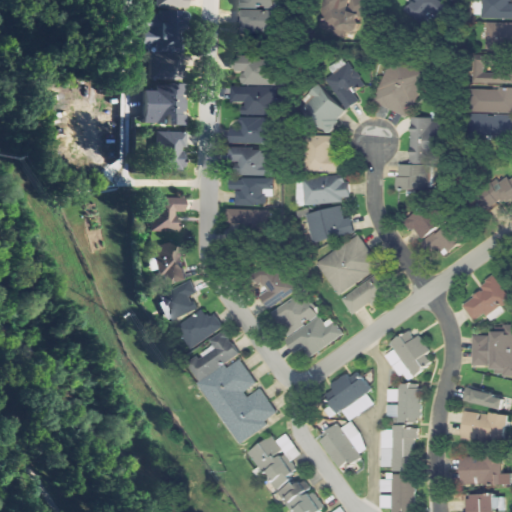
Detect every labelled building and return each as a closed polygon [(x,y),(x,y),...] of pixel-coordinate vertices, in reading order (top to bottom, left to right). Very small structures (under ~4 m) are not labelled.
[(149,0),(150,0),(154,0),(155,8),(189,7),(188,0),(149,0)] [(239,34),(280,33),(280,8),(278,8),(277,0),(237,0),(237,7),(239,7),(239,34)] [(368,0),(324,0),(319,20),(329,23),(326,32),(349,38),(351,28),(361,30),(368,0)] [(410,0),(402,11),(429,31),(449,4),(443,0),(410,0)] [(511,17),(511,2),(511,0),(480,0),(480,17),(511,17)] [(141,9),(141,44),(149,44),(149,78),(183,78),(183,9),(141,9)] [(485,48),(511,48),(511,21),(485,21),(485,48)] [(334,74),(327,79),(347,109),(362,98),(356,89),(365,83),(346,54),(328,66),(334,74)] [(426,68),(393,54),(372,101),(406,116),(426,68)] [(282,115),(282,95),(273,95),(273,84),(283,84),(283,74),(274,74),(274,55),(236,55),(236,72),(241,72),(241,85),(230,85),(230,102),(240,103),(240,114),(282,115)] [(511,82),(511,56),(473,56),(473,82),(511,82)] [(318,82),(297,104),(326,134),(348,112),(318,82)] [(142,124),(185,124),(185,84),(152,84),(152,92),(142,92),(142,124)] [(511,86),(471,86),(470,112),(470,137),(511,137),(511,86)] [(443,117),(410,116),(409,163),(396,163),(395,189),(441,190),(443,117)] [(239,126),(230,126),(230,143),(271,143),(271,117),(239,117),(239,126)] [(185,130),(153,130),(153,170),(185,170),(185,130)] [(307,135),(308,171),(342,171),(342,153),(333,153),(332,135),(307,135)] [(238,174),(275,174),(275,164),(265,164),(265,146),(228,146),(228,164),(238,164),(238,174)] [(351,202),(350,174),(296,176),(298,204),(351,202)] [(508,206),(511,203),(511,175),(477,195),(486,210),(505,199),(508,206)] [(271,177),(231,177),(231,204),(262,204),(262,195),(271,195),(271,177)] [(184,196),(145,196),(145,230),(175,230),(175,212),(184,212),(184,196)] [(466,240),(453,220),(447,224),(431,201),(405,219),(428,254),(439,247),(444,255),(466,240)] [(306,213),(312,242),(356,233),(351,212),(341,214),(339,205),(306,213)] [(267,208),(227,208),(227,220),(238,220),(238,235),(267,235),(267,208)] [(339,295),(382,267),(360,233),(316,261),(339,295)] [(179,238),(150,245),(153,255),(147,257),(149,267),(158,265),(162,284),(188,278),(179,238)] [(263,288),(257,293),(268,309),(299,287),(283,264),(278,267),(271,259),(252,273),(263,288)] [(395,290),(382,270),(342,297),(355,317),(395,290)] [(482,315),(486,321),(511,304),(511,298),(495,273),(476,285),(481,292),(462,304),(473,321),(482,315)] [(156,296),(167,322),(195,310),(189,298),(197,295),(191,280),(156,296)] [(311,356),(344,334),(332,316),(323,322),(301,290),(269,311),(298,353),(305,348),(311,356)] [(176,326),(192,348),(223,326),(208,304),(176,326)] [(511,376),(511,323),(501,323),(501,334),(472,333),(472,364),(493,365),(493,376),(511,376)] [(189,362),(238,443),(280,417),(261,385),(259,386),(225,329),(209,339),(214,347),(189,362)] [(400,376),(408,371),(412,377),(434,363),(428,355),(433,352),(420,332),(412,337),(408,330),(389,342),(394,351),(387,355),(400,376)] [(362,373),(353,379),(349,372),(324,388),(340,414),(344,411),(350,420),(375,404),(369,395),(374,392),(362,373)] [(417,470),(418,424),(422,424),(423,383),(398,382),(398,391),(389,390),(389,413),(398,413),(398,425),(383,424),(382,469),(417,470)] [(463,399),(502,410),(506,396),(467,385),(463,399)] [(507,446),(511,414),(464,408),(460,439),(507,446)] [(360,433),(353,421),(343,427),(340,422),(319,435),(341,471),(364,457),(352,438),(360,433)] [(287,433),(278,439),(274,433),(247,452),(264,477),(268,475),(277,489),(300,474),(291,460),(301,453),(287,433)] [(511,484),(511,473),(506,473),(505,453),(460,454),(461,485),(511,484)] [(416,511),(416,473),(381,473),(381,506),(392,506),(392,511),(416,511)] [(292,511),(326,511),(303,476),(279,491),(292,511)] [(466,493),(466,511),(497,511),(497,510),(506,510),(506,492),(466,493)]
